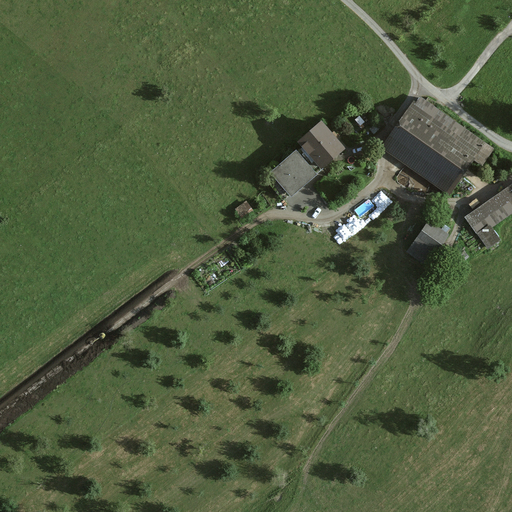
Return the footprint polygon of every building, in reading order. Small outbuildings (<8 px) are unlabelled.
[(424,102),(391,146),(453,192),(486,148),(424,102)] [(313,156),(328,174),(355,152),(330,122),(303,145),(313,156)] [(298,199),(328,174),(313,156),(283,180),(298,199)] [(511,191),(468,220),(488,250),(501,242),(490,226),(511,212),(511,191)] [(248,204),(238,212),(245,220),(255,212),(248,204)] [(432,229),(412,252),(428,265),(447,241),(432,229)]
